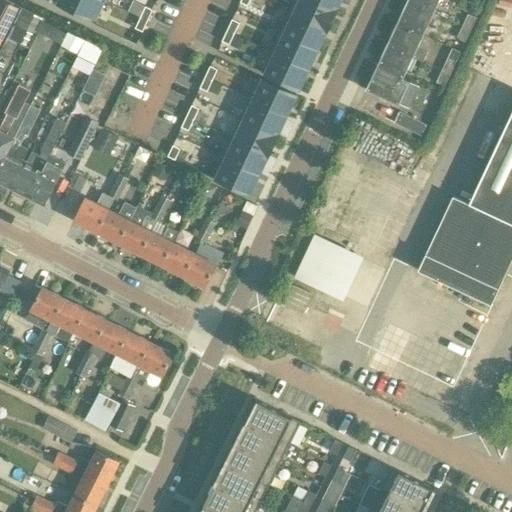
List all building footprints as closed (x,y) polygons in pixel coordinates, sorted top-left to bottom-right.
[(0,0),(0,40),(2,41),(18,9),(0,0)] [(96,22),(105,1),(103,0),(59,0),(58,4),(96,22)] [(336,10),(314,0),(294,0),(289,12),(326,30),(336,10)] [(314,0),(336,10),(340,0),(314,0)] [(444,0),(437,14),(479,36),(496,0),(444,0)] [(140,17),(147,21),(152,10),(145,6),(140,17)] [(44,20),(33,14),(22,9),(14,24),(36,36),(39,31),(44,20)] [(289,12),(280,32),(317,49),(326,30),(289,12)] [(142,32),(147,21),(140,17),(135,28),(142,32)] [(232,19),(227,30),(234,34),(239,23),(232,19)] [(511,21),(493,58),(511,67),(511,21)] [(58,28),(52,39),(61,44),(67,33),(58,28)] [(229,45),(234,34),(227,30),(222,41),(229,45)] [(80,52),(85,41),(68,32),(62,45),(79,54),(80,52)] [(280,32),(270,51),(308,69),(317,49),(280,32)] [(85,41),(80,52),(98,60),(103,50),(85,41)] [(298,89),(308,69),(270,51),(261,72),(298,89)] [(94,66),(85,87),(97,92),(106,71),(94,66)] [(210,66),(205,77),(212,81),(217,70),(210,66)] [(406,75),(375,137),(401,150),(397,158),(499,211),(511,185),(511,117),(436,79),(432,87),(406,75)] [(207,91),(212,81),(205,77),(200,88),(207,91)] [(258,77),(249,98),(286,115),(296,95),(258,77)] [(0,165),(17,132),(31,106),(37,94),(31,91),(19,85),(5,113),(7,114),(0,127),(0,165)] [(277,135),(286,115),(249,98),(239,117),(277,135)] [(186,116),(194,120),(199,109),(192,105),(186,116)] [(17,132),(0,165),(0,185),(1,183),(11,188),(30,151),(20,146),(25,136),(27,137),(41,110),(31,106),(17,132)] [(189,131),(194,120),(186,116),(181,127),(189,131)] [(86,117),(81,128),(69,153),(80,159),(98,123),(86,117)] [(277,135),(239,117),(230,137),(268,154),(277,135)] [(30,151),(11,188),(21,193),(20,195),(28,199),(50,156),(66,123),(58,119),(39,155),(30,151)] [(268,154),(230,137),(221,156),(259,174),(268,154)] [(168,157),(175,160),(180,149),(173,146),(168,157)] [(66,164),(59,160),(50,156),(28,199),(36,203),(37,201),(45,205),(66,164)] [(259,174),(221,156),(211,177),(249,195),(259,174)] [(171,169),(159,163),(152,176),(164,183),(171,169)] [(107,196),(112,198),(124,176),(119,174),(107,196)] [(124,176),(112,198),(117,201),(129,179),(124,176)] [(212,194),(215,188),(204,182),(199,194),(205,197),(212,194)] [(360,188),(350,209),(383,226),(393,205),(360,188)] [(96,231),(107,209),(112,198),(107,196),(101,193),(96,203),(85,198),(74,220),(96,231)] [(234,202),(231,195),(224,197),(227,205),(234,202)] [(151,218),(156,220),(167,198),(162,196),(151,218)] [(167,198),(156,220),(161,223),(172,201),(167,198)] [(118,242),(129,220),(134,209),(123,204),(118,214),(107,209),(96,231),(118,242)] [(350,209),(340,229),(373,245),(383,226),(350,209)] [(247,229),(253,216),(243,212),(237,224),(247,229)] [(118,242),(139,253),(151,231),(156,220),(151,218),(145,215),(139,225),(129,220),(118,242)] [(194,240),(199,243),(211,221),(206,218),(194,240)] [(211,221),(199,243),(201,243),(205,245),(206,243),(216,223),(211,221)] [(163,237),(151,231),(139,253),(161,264),(172,242),(178,231),(168,227),(163,237)] [(340,229),(330,248),(363,264),(373,245),(340,229)] [(445,241),(417,296),(448,312),(476,256),(445,241)] [(161,264),(183,275),(194,253),(172,242),(161,264)] [(205,245),(201,243),(195,254),(194,253),(183,275),(205,286),(216,264),(218,265),(224,252),(206,243),(205,245)] [(330,248),(320,267),(353,284),(363,264),(330,248)] [(0,291),(10,271),(0,265),(0,291)] [(320,267),(311,286),(344,303),(353,284),(320,267)] [(311,286),(301,305),(334,322),(344,303),(311,286)] [(53,320),(64,298),(42,287),(31,309),(53,320)] [(75,331),(86,309),(64,298),(53,320),(47,331),(52,334),(55,335),(61,324),(74,331),(75,331)] [(301,305),(290,326),(324,343),(334,322),(301,305)] [(108,320),(86,309),(75,331),(96,342),(108,320)] [(366,313),(349,347),(369,357),(386,324),(366,313)] [(108,348),(118,353),(129,331),(108,320),(96,342),(91,352),(97,355),(103,359),(108,348)] [(386,324),(369,357),(389,366),(405,333),(386,324)] [(36,353),(47,331),(42,329),(31,351),(36,353)] [(151,342),(129,331),(118,353),(111,368),(128,376),(118,395),(123,397),(151,342)] [(405,333),(389,366),(408,376),(425,343),(405,333)] [(123,397),(128,400),(136,383),(142,386),(150,370),(162,376),(173,353),(151,342),(123,397)] [(425,343),(408,376),(428,386),(444,353),(425,343)] [(79,376),(91,352),(86,350),(74,373),(79,376)] [(85,379),(97,355),(91,352),(79,376),(85,379)] [(444,353),(428,386),(447,395),(463,362),(444,353)] [(463,362),(447,395),(466,405),(483,372),(463,362)] [(483,372),(466,405),(487,415),(504,382),(483,372)] [(83,414),(89,400),(70,392),(65,407),(83,414)] [(109,425),(121,403),(100,392),(85,420),(106,431),(109,425)] [(122,399),(121,403),(109,425),(122,431),(135,406),(122,399)] [(257,400),(246,421),(290,443),(301,422),(257,400)] [(78,430),(49,415),(43,428),(72,443),(78,430)] [(246,421),(235,442),(279,464),(290,443),(246,421)] [(335,439),(329,451),(337,454),(343,443),(335,439)] [(235,442),(226,462),(270,484),(279,464),(235,442)] [(75,467),(85,472),(108,484),(119,461),(96,450),(90,462),(80,456),(78,461),(75,467)] [(355,450),(352,458),(362,463),(366,455),(355,450)] [(59,452),(56,458),(75,467),(78,461),(59,452)] [(71,473),(75,467),(56,458),(53,464),(71,473)] [(324,461),(318,473),(326,476),(331,465),(324,461)] [(226,462),(215,483),(259,505),(270,484),(226,462)] [(391,467),(380,489),(424,511),(435,489),(399,471),(391,467)] [(97,505),(108,484),(85,472),(74,494),(97,505)] [(344,474),(337,487),(345,491),(351,478),(344,474)] [(215,483),(204,504),(218,511),(255,511),(259,505),(215,483)] [(298,486),(293,496),(304,501),(309,491),(298,486)] [(380,489),(369,510),(374,511),(423,511),(424,511),(380,489)] [(304,501),(301,507),(308,511),(316,495),(309,491),(304,501)] [(93,511),(97,505),(74,494),(68,506),(57,501),(56,504),(53,511),(54,511),(93,511)] [(53,511),(56,504),(38,495),(34,502),(53,511)] [(53,511),(34,502),(31,507),(40,511),(52,511),(53,511)]
